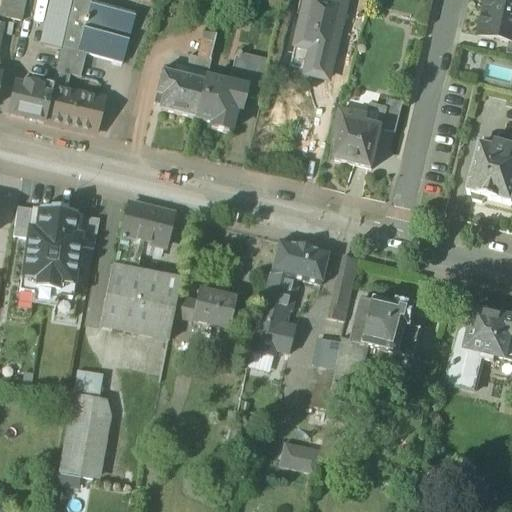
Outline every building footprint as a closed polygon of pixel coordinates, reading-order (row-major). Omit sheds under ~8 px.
[(0,0),(0,19),(20,24),(25,1),(22,0),(0,0)] [(51,0),(40,48),(59,52),(60,50),(71,1),(70,1),(65,0),(51,0)] [(60,50),(77,54),(89,4),(75,0),(70,0),(70,1),(71,1),(60,50)] [(301,77),(324,83),(343,7),(312,0),(304,0),(292,49),(308,52),(301,77)] [(511,0),(486,0),(483,16),(511,22),(511,0)] [(134,16),(89,4),(77,54),(85,56),(121,66),(134,16)] [(511,22),(483,16),(478,39),(509,46),(511,46),(511,22)] [(196,59),(208,62),(214,37),(202,34),(196,59)] [(77,54),(60,50),(59,52),(53,79),(52,79),(50,88),(49,91),(50,91),(65,95),(65,94),(69,78),(79,80),(85,56),(77,54)] [(213,79),(212,85),(239,92),(242,81),(246,82),(252,59),(235,54),(228,83),(213,79)] [(185,71),(204,75),(208,62),(196,59),(188,57),(185,71)] [(242,99),(260,103),(270,63),(252,59),(246,82),(242,81),(239,92),(243,93),(242,99)] [(157,113),(194,122),(203,85),(171,77),(172,73),(161,70),(154,97),(160,98),(157,113)] [(8,117),(42,125),(49,96),(39,94),(40,86),(41,83),(25,79),(23,90),(14,88),(8,117)] [(203,83),(203,85),(194,122),(211,126),(209,131),(226,135),(233,111),(239,112),(242,99),(243,93),(239,92),(212,85),(203,83)] [(50,88),(40,86),(39,94),(49,96),(50,91),(49,91),(50,88)] [(50,91),(49,96),(42,125),(93,137),(101,103),(65,94),(65,95),(50,91)] [(379,134),(393,137),(401,107),(385,103),(383,111),(378,131),(380,131),(379,134)] [(378,131),(383,111),(369,108),(367,120),(365,128),(378,131)] [(333,163),(370,172),(379,134),(380,131),(378,131),(365,128),(367,120),(339,113),(331,146),(337,148),(333,163)] [(488,202),(511,208),(511,207),(511,148),(484,141),(483,148),(480,147),(467,197),(470,197),(473,203),(482,206),(488,202)] [(128,207),(120,240),(142,246),(163,251),(171,218),(128,207)] [(28,231),(31,212),(16,210),(11,240),(25,242),(27,231),(28,231)] [(81,220),(81,218),(31,210),(31,212),(28,231),(27,231),(25,242),(18,294),(32,297),(33,297),(34,293),(55,296),(55,300),(56,300),(70,302),(78,250),(80,239),(78,239),(81,220)] [(98,222),(81,220),(78,239),(80,239),(78,250),(93,252),(98,222)] [(139,258),(142,246),(120,240),(112,270),(135,275),(139,258)] [(291,283),(319,290),(327,258),(277,244),(269,277),(291,283)] [(160,263),(163,251),(142,246),(139,258),(160,263)] [(328,323),(345,327),(358,265),(343,262),(328,323)] [(98,330),(167,344),(179,284),(135,275),(112,270),(110,270),(98,330)] [(252,344),(254,344),(274,349),(286,352),(291,330),(281,327),(291,283),(269,277),(252,344)] [(33,297),(32,297),(31,306),(55,310),(56,300),(55,300),(55,296),(34,293),(33,297)] [(191,335),(206,339),(208,331),(226,335),(234,303),(198,294),(190,326),(193,327),(191,335)] [(363,351),(414,363),(421,334),(410,331),(416,309),(397,305),(396,308),(375,303),(374,306),(362,303),(358,323),(356,323),(351,342),(353,342),(352,347),(363,350),(363,351)] [(476,313),(468,353),(472,354),(472,356),(482,358),(481,363),(494,366),(495,361),(511,365),(511,346),(510,346),(511,340),(511,322),(508,321),(507,318),(497,316),(494,317),(476,313)] [(309,369),(311,369),(335,374),(341,346),(315,341),(309,369)] [(267,378),(274,349),(254,344),(247,373),(267,378)] [(342,344),(339,359),(357,363),(360,363),(363,351),(363,350),(352,347),(342,344)] [(479,374),(481,363),(482,358),(472,356),(472,354),(468,353),(455,351),(451,368),(479,374)] [(338,361),(329,403),(347,408),(347,406),(351,389),(356,390),(359,376),(354,375),(357,363),(339,359),(338,361)] [(447,389),(474,395),(479,374),(451,368),(447,389)] [(303,409),(327,414),(335,374),(311,369),(303,409)] [(76,373),(72,397),(96,401),(101,377),(95,376),(76,373)] [(21,386),(28,388),(30,377),(23,376),(21,386)] [(96,401),(72,397),(58,476),(79,480),(98,483),(109,419),(105,403),(96,401)] [(325,423),(326,423),(342,427),(344,417),(348,417),(350,407),(347,406),(347,408),(329,403),(325,423)] [(319,456),(318,459),(326,460),(334,462),(342,427),(326,423),(319,456)] [(314,479),(315,472),(318,459),(319,456),(296,451),(283,448),(278,471),(314,479)] [(324,474),(326,460),(318,459),(315,472),(324,474)] [(79,480),(58,476),(56,489),(77,493),(79,480)] [(422,491),(432,493),(435,478),(425,476),(422,491)]
